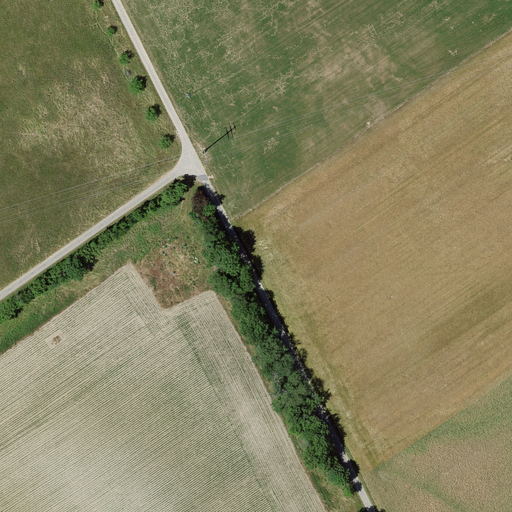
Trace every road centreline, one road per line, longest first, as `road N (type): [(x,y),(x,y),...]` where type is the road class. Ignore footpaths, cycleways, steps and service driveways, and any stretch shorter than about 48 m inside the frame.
road 1 (residential): [(0,295),(193,159),(114,0)]
road 2 (track): [(193,159),(372,511)]
